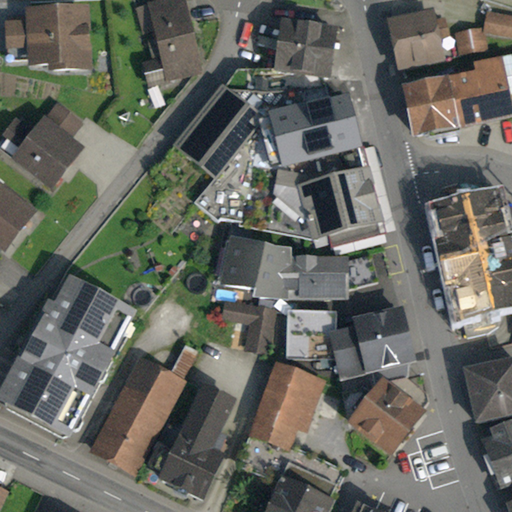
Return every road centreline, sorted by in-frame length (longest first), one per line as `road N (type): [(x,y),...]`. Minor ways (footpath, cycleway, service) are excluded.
road 1 (residential): [(237,0),(229,53),(0,338)]
road 2 (residential): [(399,176),(456,426),(487,511)]
road 3 (residential): [(363,0),(399,176)]
road 4 (secondary): [(152,511),(0,440)]
